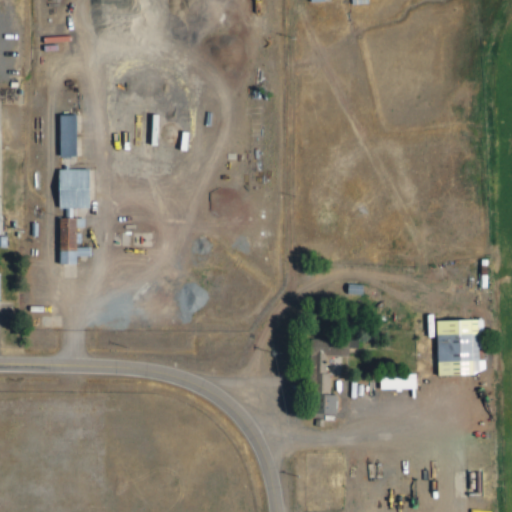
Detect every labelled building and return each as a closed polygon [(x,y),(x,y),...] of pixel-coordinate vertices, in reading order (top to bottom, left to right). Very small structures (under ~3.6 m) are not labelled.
[(69,114),(85,114),(85,124),(83,124),(83,156),(69,156),(69,114)] [(58,158),(73,157),(72,116),(57,116),(58,158)] [(67,168),(103,168),(104,210),(83,210),(83,216),(95,216),(95,228),(85,228),(85,246),(100,246),(100,256),(84,256),(84,264),(69,264),(69,218),(79,218),(79,208),(67,208),(67,168)] [(74,265),(74,258),(87,258),(87,248),(73,248),(74,228),(82,229),(83,219),(58,219),(57,265),(74,265)] [(9,274),(0,274),(0,302),(9,302),(9,274)] [(358,281),(357,291),(372,292),(373,282),(358,281)] [(321,314),(321,329),(341,330),(341,314),(321,314)] [(445,321),(446,374),(482,373),(491,370),(497,368),(496,320),(445,321)] [(356,337),(356,356),(336,356),(337,372),(341,372),(341,392),(326,392),(325,351),(319,352),(319,338),(356,337)] [(425,388),(389,390),(388,378),(424,376),(425,388)] [(342,396),(343,413),(320,414),(319,397),(342,396)]
